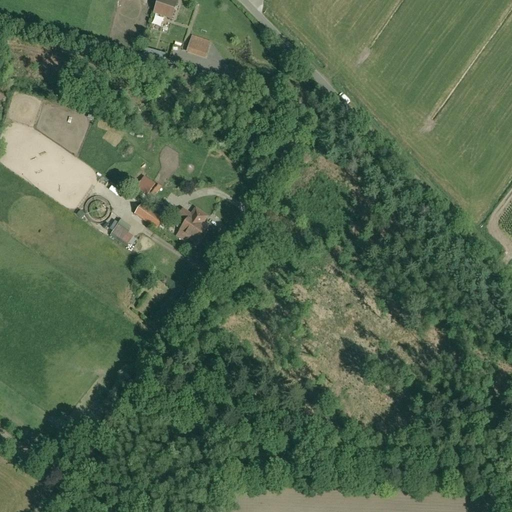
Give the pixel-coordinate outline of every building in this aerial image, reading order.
[(169,22),(174,6),(157,0),(152,16),(169,22)] [(99,218),(106,211),(98,202),(91,209),(99,218)] [(163,221),(155,215),(141,205),(134,215),(156,231),(163,221)] [(178,233),(179,233),(177,236),(185,243),(188,239),(196,245),(208,228),(202,224),(207,218),(196,210),(191,216),(182,210),(178,216),(186,221),(178,233)] [(137,238),(130,235),(133,227),(121,223),(116,235),(124,239),(123,243),(134,247),(137,238)]
